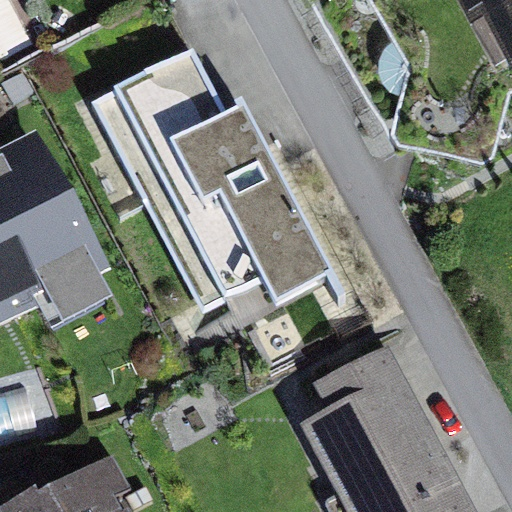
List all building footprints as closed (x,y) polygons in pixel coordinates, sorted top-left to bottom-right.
[(463,0),(377,0),(411,52),(392,125),(399,134),(486,158),(496,153),(511,89),(511,88),(511,45),(504,32),(488,40),(463,0)] [(511,0),(463,0),(488,40),(504,32),(511,45),(511,0)] [(276,309),(336,275),(244,106),(226,115),(194,54),(91,101),(202,317),(266,288),(276,309)] [(53,332),(114,300),(101,276),(112,271),(39,134),(0,153),(0,330),(39,310),(53,332)] [(344,511),(476,511),(389,347),(314,385),(327,411),(299,428),(344,511)] [(130,511),(129,509),(122,511),(117,500),(131,491),(115,457),(38,494),(36,490),(0,509),(1,511),(130,511)]
